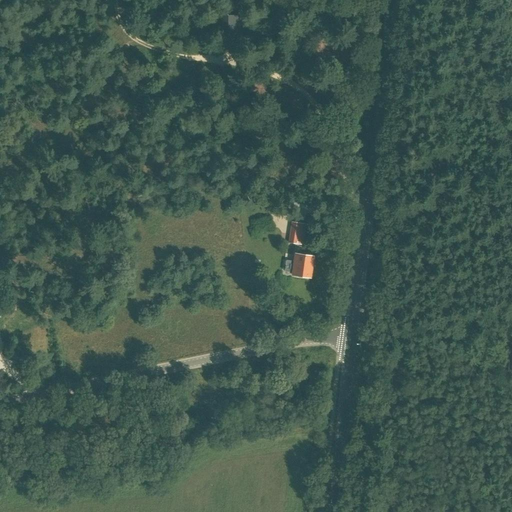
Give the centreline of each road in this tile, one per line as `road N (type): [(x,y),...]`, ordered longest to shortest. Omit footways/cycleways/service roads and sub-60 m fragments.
road 1 (tertiary): [(340,339),(311,338),(0,407)]
road 2 (tertiary): [(351,340),(391,0)]
road 3 (track): [(141,44),(242,64),(299,90),(321,115),(347,187),(370,200)]
road 4 (track): [(0,176),(70,121),(124,51),(141,44)]
road 5 (tertiary): [(337,511),(351,340)]
